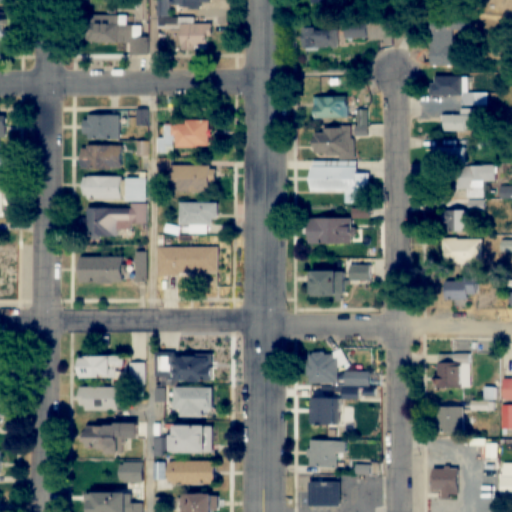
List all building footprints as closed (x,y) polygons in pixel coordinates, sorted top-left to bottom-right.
[(8,13),(0,13),(0,39),(8,39),(8,13)] [(131,44),(131,55),(149,55),(149,37),(143,37),(143,26),(128,26),(128,15),(91,16),(92,44),(131,44)] [(429,19),(429,67),(452,67),(452,29),(469,29),(469,19),(429,19)] [(213,49),(212,22),(179,22),(179,50),(213,49)] [(366,38),(366,24),(344,24),(344,38),(366,38)] [(337,48),(337,27),(303,27),(303,48),(337,48)] [(461,107),(488,107),(488,93),(467,93),(467,77),(432,77),(432,97),(461,97),(461,107)] [(347,98),(314,98),(314,119),(347,119),(347,98)] [(443,131),(485,131),(485,110),(460,110),(460,116),(443,116),(443,131)] [(353,157),(353,135),(366,135),(366,111),(357,111),(357,128),(314,128),(314,157),(353,157)] [(121,140),(121,116),(85,116),(85,140),(121,140)] [(210,122),(166,122),(166,140),(162,140),(162,151),(210,150),(210,122)] [(122,171),(122,147),(82,147),(82,171),(122,171)] [(432,148),(432,163),(465,163),(465,148),(432,148)] [(11,158),(0,157),(0,179),(11,180),(11,158)] [(356,162),(310,162),(310,193),(345,193),(345,204),(369,204),(369,174),(356,174),(356,162)] [(179,166),(179,193),(210,193),(210,166),(179,166)] [(495,166),(456,167),(456,197),(484,196),(484,182),(495,182),(495,166)] [(83,177),(83,200),(122,200),(122,177),(83,177)] [(126,202),(147,202),(147,178),(126,178),(126,202)] [(468,201),(468,211),(444,211),(444,233),(469,233),(469,214),(484,214),(484,201),(468,201)] [(180,228),(215,228),(215,203),(180,203),(180,228)] [(88,207),(88,237),(117,238),(117,227),(148,227),(148,207),(88,207)] [(355,219),(307,219),(307,244),(355,244),(355,219)] [(444,239),(444,264),(482,264),(482,239),(444,239)] [(158,247),(158,276),(219,276),(219,247),(158,247)] [(80,284),(125,284),(125,257),(80,257),(80,284)] [(370,264),(347,264),(347,282),(370,282),(370,264)] [(311,297),(345,297),(345,272),(311,272),(311,297)] [(477,276),(443,276),(443,300),(477,300),(477,276)] [(338,366),(345,366),(346,353),(308,352),(306,384),(337,385),(338,366)] [(175,384),(215,383),(215,354),(175,354),(175,384)] [(471,354),(438,354),(438,389),(471,389),(471,354)] [(125,357),(79,357),(79,379),(125,379),(125,357)] [(146,384),(146,364),(132,364),(132,384),(146,384)] [(369,386),(369,372),(348,373),(349,386),(369,386)] [(511,380),(503,381),(503,400),(511,400),(511,398),(511,397),(511,380)] [(80,388),(80,411),(120,411),(120,388),(80,388)] [(214,389),(175,389),(175,416),(204,416),(204,412),(214,412),(214,389)] [(333,426),(333,399),(311,399),(311,426),(333,426)] [(494,410),(494,400),(471,400),(471,410),(494,410)] [(502,427),(511,427),(511,405),(503,405),(502,427)] [(463,407),(437,407),(437,434),(463,434),(463,407)] [(138,438),(138,425),(83,424),(83,453),(117,453),(117,438),(138,438)] [(208,453),(208,426),(172,426),(172,437),(161,437),(162,454),(208,453)] [(339,467),(340,441),(310,440),(309,467),(339,467)] [(169,484),(215,484),(215,462),(169,462),(169,484)] [(459,468),(432,468),(432,493),(459,493),(459,468)] [(309,482),(309,505),(341,505),(340,482),(309,482)] [(85,511),(143,511),(144,503),(127,503),(127,493),(86,494),(85,511)] [(182,511),(212,511),(212,495),(182,495),(182,511)] [(155,511),(167,511),(168,497),(156,497),(155,511)]
